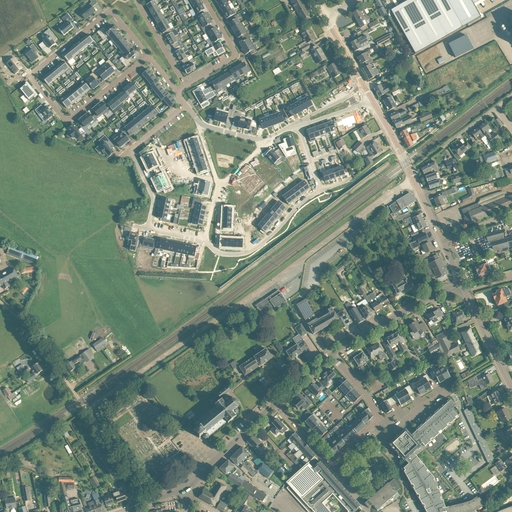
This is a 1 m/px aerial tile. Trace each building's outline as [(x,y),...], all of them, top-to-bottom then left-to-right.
[(89,5),(80,13),(85,19),(95,11),(92,8),(97,3),(94,0),(89,0),(91,2),(89,5)] [(195,0),(189,4),(192,9),(201,4),(198,0),(195,0)] [(225,0),(218,4),(221,9),(228,5),(225,0)] [(290,0),(303,22),(311,18),(301,0),(290,0)] [(378,9),(380,8),(383,6),(379,0),(374,0),(377,5),(376,5),(378,9)] [(409,0),(391,10),(415,54),(462,27),(467,25),(480,17),(474,5),(470,0),(409,0)] [(149,10),(157,6),(154,1),(146,5),(149,10)] [(192,9),(195,15),(196,15),(199,13),(205,10),(201,4),(192,9)] [(228,5),(221,9),(223,14),(231,10),(228,5)] [(157,6),(149,10),(152,15),(159,10),(157,7),(157,6)] [(353,13),(357,21),(363,17),(367,14),(363,7),(359,9),(359,10),(353,13)] [(231,10),(223,14),(226,19),(236,13),(233,8),(231,10)] [(152,15),(155,19),(162,15),(159,10),(152,15)] [(201,16),(199,13),(194,16),(199,24),(209,18),(206,13),(201,16)] [(65,23),(61,26),(62,27),(59,30),(64,35),(73,28),(70,23),(73,20),(68,14),(62,19),(65,23)] [(363,17),(357,21),(361,28),(367,24),(365,21),(369,19),(367,14),(363,17)] [(155,19),(157,24),(165,20),(165,19),(162,16),(162,15),(155,19)] [(234,20),(229,23),(232,28),(240,24),(237,19),(239,18),(237,15),(232,18),(233,19),(234,20)] [(168,24),(168,25),(170,23),(167,18),(166,19),(165,19),(165,20),(157,24),(160,29),(168,24)] [(203,32),(208,29),(207,26),(212,23),(209,18),(199,24),(203,32)] [(368,25),(371,28),(379,24),(377,20),(368,25)] [(170,29),(168,25),(168,24),(160,29),(163,34),(165,33),(170,29)] [(240,24),(232,28),(235,33),(243,29),(240,24)] [(104,27),(99,31),(102,34),(103,33),(106,38),(109,36),(108,35),(115,30),(116,30),(116,29),(112,25),(106,30),(104,27)] [(302,47),(301,48),(303,52),(306,50),(310,48),(307,43),(315,39),(308,27),(300,32),(306,41),(300,45),(302,47)] [(206,34),(209,39),(219,33),(216,28),(210,31),(208,29),(203,32),(205,34),(206,34)] [(43,40),(50,48),(55,44),(53,41),(57,38),(49,29),(44,33),(47,37),(43,40)] [(168,40),(169,41),(179,35),(176,30),(174,31),(172,32),(170,29),(165,33),(166,36),(168,38),(167,38),(168,40)] [(243,29),(235,33),(237,38),(241,36),(243,39),(249,35),(247,32),(245,33),(243,29)] [(115,30),(108,35),(109,36),(112,39),(119,34),(116,30),(115,30)] [(222,38),(219,33),(209,39),(212,44),(211,44),(212,47),(218,44),(216,41),(222,38)] [(375,41),(378,45),(391,38),(389,33),(375,41)] [(84,38),(83,38),(89,45),(90,44),(94,41),(88,34),(84,38)] [(119,34),(112,39),(115,43),(122,38),(122,37),(119,34)] [(169,42),(170,44),(171,43),(172,45),(174,48),(180,45),(178,42),(182,40),(179,35),(169,41),(169,42)] [(244,41),(240,44),(243,49),(251,45),(250,44),(253,43),(250,38),(251,38),(249,35),(243,39),(244,41)] [(350,44),(354,52),(361,48),(361,47),(369,42),(365,35),(357,40),(350,44)] [(80,41),(79,42),(85,48),(89,45),(83,38),(80,41)] [(115,43),(113,45),(116,49),(118,48),(118,47),(125,42),(122,38),(115,43)] [(76,45),(75,45),(81,51),(85,48),(79,42),(76,45)] [(125,42),(118,47),(118,48),(121,51),(128,45),(125,42)] [(220,42),(218,44),(212,47),(205,52),(207,56),(215,52),(218,56),(225,51),(220,42)] [(251,45),(243,49),(246,54),(250,52),(251,55),(257,51),(253,43),(250,44),(251,45)] [(34,54),(38,51),(33,44),(29,47),(30,49),(24,54),(25,55),(24,56),(27,59),(28,58),(29,59),(28,60),(31,64),(32,63),(33,63),(35,61),(38,58),(35,54),(35,55),(34,54)] [(75,45),(71,48),(77,55),(78,57),(83,53),(81,51),(75,45)] [(121,51),(119,53),(123,57),(131,49),(128,45),(121,51)] [(176,54),(178,57),(188,51),(185,46),(181,48),(180,45),(174,48),(176,52),(177,54),(176,54)] [(310,50),(318,63),(326,59),(320,48),(318,50),(316,46),(310,50)] [(71,48),(67,51),(73,58),(77,55),(71,48)] [(123,57),(122,57),(125,61),(126,61),(124,62),(127,66),(132,62),(129,59),(136,53),(132,49),(131,49),(123,57)] [(67,52),(62,55),(68,62),(72,58),(73,58),(67,51),(67,52)] [(191,56),(188,51),(178,57),(179,60),(180,59),(181,61),(183,65),(188,62),(187,62),(189,61),(187,58),(191,56)] [(366,52),(357,58),(361,64),(370,59),(368,55),(370,53),(369,51),(367,53),(366,52)] [(403,62),(410,59),(407,53),(400,57),(403,62)] [(14,58),(7,63),(15,74),(22,69),(14,58)] [(196,69),(192,63),(195,62),(193,59),(189,61),(187,62),(188,62),(189,65),(183,68),(184,70),(186,73),(187,74),(196,69)] [(109,60),(101,66),(102,68),(109,76),(114,72),(110,67),(113,64),(109,60)] [(59,65),(65,73),(69,69),(69,68),(63,61),(59,65)] [(244,63),(239,66),(244,74),(244,75),(251,71),(248,65),(246,67),(244,63)] [(329,69),(334,78),(342,73),(336,63),(327,68),(328,70),(329,69)] [(59,65),(55,68),(60,75),(61,76),(65,73),(59,65)] [(363,69),(369,80),(376,76),(379,74),(377,70),(375,67),(372,69),(370,65),(363,69)] [(235,68),(239,76),(244,74),(239,66),(235,68)] [(275,75),(281,71),(279,66),(272,70),(275,75)] [(96,67),(91,71),(93,73),(97,77),(100,75),(104,81),(109,76),(102,68),(99,71),(96,67)] [(55,68),(51,71),(57,78),(60,75),(55,68)] [(239,76),(235,68),(230,71),(230,72),(234,79),(235,79),(239,76)] [(146,79),(152,74),(148,69),(142,74),(146,79)] [(51,72),(47,75),(53,81),(56,78),(57,78),(51,71),(51,72)] [(230,72),(226,75),(230,83),(235,80),(235,79),(234,79),(230,72)] [(93,73),(85,79),(93,89),(99,85),(94,80),(97,78),(97,77),(93,73)] [(146,79),(149,83),(155,78),(152,74),(146,79)] [(46,75),(42,79),(48,85),(52,82),(53,81),(47,75),(46,75)] [(226,85),(230,83),(226,75),(221,77),(225,85),(226,85)] [(216,80),(222,90),(227,87),(226,85),(225,85),(221,77),(216,80)] [(159,82),(155,78),(149,83),(152,87),(151,88),(159,82)] [(82,85),(80,87),(85,94),(90,89),(83,80),(80,83),(82,85)] [(222,90),(216,80),(211,83),(217,93),(222,90)] [(34,97),(37,95),(27,82),(24,84),(25,85),(20,89),(29,100),(33,96),(34,97)] [(155,92),(161,87),(158,83),(159,82),(151,88),(155,92)] [(132,92),(137,89),(132,83),(127,86),(132,92)] [(374,89),(379,97),(385,94),(385,93),(391,89),(389,85),(383,89),(380,85),(374,89)] [(123,90),(129,97),(128,96),(132,92),(127,86),(123,90)] [(76,90),(75,90),(81,97),(85,94),(80,87),(76,90)] [(158,96),(164,91),(161,87),(155,92),(158,96)] [(197,100),(210,92),(208,88),(202,91),(200,87),(192,92),(197,100)] [(71,94),(76,101),(77,101),(81,97),(75,90),(71,94)] [(124,91),(120,94),(125,100),(129,97),(123,90),(124,91)] [(158,96),(161,100),(169,94),(167,95),(164,91),(158,96)] [(215,96),(213,91),(210,92),(197,100),(202,109),(210,104),(208,100),(215,96)] [(67,97),(66,98),(72,104),(76,101),(71,94),(67,97)] [(125,100),(120,94),(116,98),(121,104),(125,100)] [(166,103),(173,98),(169,94),(161,100),(162,101),(163,99),(166,103)] [(63,97),(60,100),(67,108),(72,104),(66,98),(64,99),(63,97)] [(308,97),(303,100),(307,108),(312,105),(308,97)] [(396,107),(394,103),(395,102),(392,98),(392,99),(391,97),(383,101),(386,107),(385,107),(387,111),(388,110),(388,111),(396,107)] [(116,98),(112,101),(117,107),(121,104),(116,98)] [(173,98),(166,103),(170,108),(176,103),(173,98)] [(303,100),(298,102),(303,111),(307,108),(303,100)] [(112,111),(117,107),(112,101),(107,105),(111,109),(112,111)] [(103,114),(104,115),(109,111),(105,106),(102,102),(97,106),(103,114)] [(298,102),(293,105),(298,113),(303,111),(298,102)] [(409,112),(419,107),(418,103),(412,106),(408,108),(409,112)] [(51,111),(50,111),(46,106),(44,109),(41,105),(35,110),(42,119),(45,116),(47,119),(53,115),(53,114),(51,111)] [(293,105),(289,108),(293,116),(298,113),(293,105)] [(97,106),(92,110),(96,114),(99,118),(103,114),(97,106)] [(147,110),(153,117),(157,114),(156,112),(154,110),(151,106),(147,110)] [(289,108),(284,110),(288,119),(293,116),(289,108)] [(217,109),(214,120),(220,122),(223,111),(217,109)] [(223,111),(220,122),(225,123),(227,117),(230,118),(232,110),(229,109),(228,112),(223,111)] [(153,117),(147,110),(142,114),(148,121),(153,117)] [(389,115),(392,121),(406,114),(405,110),(398,113),(397,111),(389,115)] [(235,113),(233,121),(236,121),(239,122),(237,128),(243,129),(246,118),(241,116),(241,113),(237,112),(237,113),(235,113)] [(419,116),(421,122),(432,117),(430,112),(419,116)] [(88,113),(84,117),(90,125),(90,126),(98,120),(97,119),(94,115),(92,117),(88,113)] [(280,113),(275,115),(278,124),(284,122),(280,113)] [(138,117),(144,125),(148,121),(142,114),(138,117)] [(275,115),(270,116),(273,126),(278,124),(275,115)] [(342,121),(337,123),(338,126),(343,124),(344,127),(347,125),(348,127),(352,126),(352,124),(356,122),(353,115),(346,118),(341,119),(342,121)] [(270,116),(265,118),(268,127),(273,126),(270,116)] [(83,117),(79,121),(82,124),(80,126),(81,128),(86,133),(86,134),(88,136),(91,133),(86,128),(90,125),(84,117),(83,117)] [(144,125),(138,117),(133,121),(139,128),(144,125)] [(393,121),(397,128),(401,126),(411,121),(409,117),(401,121),(400,118),(393,121)] [(246,118),(243,129),(249,130),(250,126),(256,128),(256,122),(251,121),(252,119),(246,118)] [(265,118),(260,120),(263,129),(268,127),(265,118)] [(494,121),(497,125),(499,128),(503,125),(498,118),(494,121)] [(180,132),(182,138),(190,136),(188,130),(187,130),(186,129),(189,128),(189,127),(192,125),(190,120),(180,125),(182,131),(182,132),(180,132)] [(139,128),(133,121),(129,125),(135,132),(139,128)] [(332,122),(327,124),(331,135),(336,133),(332,122)] [(488,138),(492,144),(499,139),(495,133),(491,136),(487,131),(490,128),(488,126),(485,122),(479,127),(482,131),(488,138)] [(327,124),(322,126),(326,135),(326,134),(327,134),(330,133),(331,135),(327,124)] [(70,127),(68,129),(71,132),(69,133),(72,138),(74,136),(77,139),(82,135),(82,136),(86,134),(86,133),(81,128),(78,130),(73,125),(71,126),(70,127)] [(135,132),(129,125),(124,128),(130,136),(135,132)] [(356,131),(361,140),(364,138),(371,134),(365,125),(359,129),(356,131)] [(406,129),(399,133),(402,139),(409,136),(408,132),(411,131),(412,132),(416,130),(416,131),(419,130),(417,125),(415,126),(410,128),(406,129)] [(322,126),(317,127),(321,138),(321,137),(324,136),(326,135),(322,126)] [(317,127),(312,129),(316,140),(321,138),(317,127)] [(471,133),(475,138),(478,137),(480,140),(481,139),(486,145),(489,149),(490,148),(491,149),(493,147),(489,142),(485,136),(484,136),(477,128),(471,133)] [(312,129),(307,131),(311,142),(316,140),(312,129)] [(117,135),(118,136),(125,144),(129,140),(126,136),(128,134),(124,130),(117,135)] [(409,136),(402,139),(407,148),(414,145),(412,142),(417,139),(414,133),(409,136)] [(110,149),(109,147),(112,145),(105,136),(99,141),(103,146),(99,149),(104,155),(106,153),(109,157),(112,155),(111,154),(113,152),(110,149)] [(114,140),(120,148),(125,144),(118,136),(114,140)] [(284,143),(278,145),(286,158),(289,156),(288,153),(295,151),(294,146),(294,145),(292,138),(291,139),(291,137),(283,139),(284,142),(285,141),(285,143),(284,143)] [(197,138),(186,142),(188,147),(199,144),(197,138)] [(342,139),(336,142),(339,148),(345,145),(342,139)] [(353,148),(355,150),(353,152),(356,155),(358,152),(358,153),(364,146),(359,141),(353,148)] [(366,147),(370,155),(369,156),(364,159),(368,165),(373,162),(371,158),(381,152),(375,142),(368,146),(366,147)] [(458,143),(459,143),(453,148),(459,156),(471,147),(467,142),(462,145),(460,142),(458,143)] [(199,144),(188,147),(188,148),(189,147),(190,151),(189,151),(189,153),(200,149),(199,144)] [(200,149),(189,153),(191,158),(202,154),(200,149)] [(272,149),(266,155),(269,158),(268,158),(270,160),(274,164),(280,159),(283,162),(286,160),(279,150),(276,151),(276,152),(275,153),(272,149)] [(149,156),(143,158),(146,164),(157,159),(153,150),(147,153),(149,156)] [(483,156),(485,163),(497,160),(494,152),(483,156)] [(202,154),(191,158),(193,157),(195,162),(204,159),(202,154)] [(157,159),(146,164),(148,170),(154,167),(156,170),(161,167),(157,159)] [(204,159),(195,162),(197,167),(205,164),(204,159)] [(452,160),(445,162),(447,168),(448,169),(450,169),(449,167),(454,165),(452,160)] [(260,166),(255,170),(263,177),(271,170),(269,169),(272,166),(267,162),(265,164),(262,161),(259,164),(260,166)] [(424,174),(434,170),(435,172),(440,170),(439,167),(437,168),(434,161),(421,168),(424,174)] [(198,172),(196,173),(197,177),(203,175),(202,171),(207,170),(205,164),(197,167),(198,172)] [(457,165),(451,167),(454,174),(460,172),(457,165)] [(342,166),(337,168),(340,177),(345,175),(342,166)] [(332,168),(327,170),(330,180),(335,178),(332,168)] [(327,170),(321,172),(325,182),(330,180),(327,170)] [(159,177),(153,180),(156,185),(167,180),(163,171),(157,174),(159,177)] [(250,171),(245,176),(257,188),(263,182),(257,175),(255,177),(250,171)] [(428,182),(428,183),(440,179),(440,177),(438,172),(425,177),(425,178),(424,178),(425,182),(427,181),(427,182),(428,182)] [(452,177),(454,183),(463,180),(461,174),(452,177)] [(245,176),(241,180),(245,185),(243,187),(247,191),(250,194),(257,188),(245,176)] [(511,176),(508,178),(496,181),(498,188),(511,184),(511,176)] [(440,179),(428,183),(428,184),(428,185),(427,185),(428,189),(429,188),(429,189),(443,185),(441,180),(440,180),(440,179)] [(167,180),(156,185),(158,191),(164,188),(166,191),(171,189),(167,180)] [(197,186),(197,187),(209,189),(211,183),(200,181),(199,187),(197,186)] [(304,181),(300,184),(305,192),(310,189),(304,181)] [(300,184),(295,187),(301,195),(305,192),(300,184)] [(197,187),(195,193),(208,195),(209,189),(197,187)] [(295,187),(291,190),(297,198),(301,195),(295,187)] [(234,190),(227,195),(235,206),(242,200),(241,199),(248,194),(243,188),(236,193),(234,190)] [(441,193),(442,195),(441,196),(434,199),(438,208),(445,205),(442,198),(443,197),(455,192),(454,188),(441,193)] [(291,190),(286,193),(293,201),(297,198),(291,190)] [(477,204),(462,210),(468,225),(511,207),(511,195),(505,198),(503,191),(491,195),(480,199),(477,204)] [(286,193),(282,197),(288,205),(293,201),(286,193)] [(410,193),(396,202),(401,210),(416,202),(412,194),(410,193)] [(194,199),(193,203),(195,204),(194,209),(205,211),(206,206),(200,205),(201,200),(194,199)] [(278,201),(275,206),(282,212),(286,208),(278,201)] [(393,220),(396,218),(399,217),(398,217),(396,213),(401,210),(396,202),(389,206),(392,210),(393,213),(390,214),(393,220)] [(275,206),(271,210),(279,216),(282,212),(275,206)] [(271,210),(268,214),(276,220),(279,216),(271,210)] [(402,219),(410,216),(409,212),(404,214),(398,217),(399,217),(396,218),(397,221),(402,219)] [(268,214),(264,218),(272,224),(276,220),(268,214)] [(409,220),(411,226),(423,221),(420,215),(412,219),(410,216),(402,219),(403,222),(409,220)] [(264,218),(261,222),(269,228),(272,224),(264,218)] [(423,221),(411,226),(414,232),(410,234),(412,237),(418,234),(417,230),(418,230),(421,229),(426,227),(423,221)] [(261,222),(257,226),(261,230),(260,231),(263,234),(264,232),(265,233),(269,228),(261,222)] [(511,246),(511,236),(504,239),(503,237),(502,230),(485,235),(486,236),(483,237),(485,242),(488,241),(489,243),(487,244),(488,248),(490,247),(490,249),(489,249),(488,249),(488,251),(488,252),(489,253),(490,253),(501,250),(502,252),(509,250),(508,248),(510,247),(511,246)] [(130,233),(128,240),(132,241),(130,250),(135,252),(136,248),(138,248),(140,238),(138,238),(139,235),(130,233)] [(412,243),(409,244),(412,250),(424,244),(423,241),(427,240),(428,239),(426,237),(427,236),(426,234),(425,234),(425,233),(416,237),(418,241),(413,244),(412,243)] [(141,241),(139,247),(152,250),(155,240),(144,237),(143,241),(141,241)] [(161,239),(158,251),(164,253),(166,240),(161,239)] [(166,240),(164,253),(170,254),(170,251),(171,252),(173,242),(166,240)] [(173,242),(171,252),(177,253),(179,243),(173,242)] [(179,243),(177,253),(183,254),(185,244),(179,243)] [(423,254),(416,257),(417,261),(422,259),(423,259),(425,258),(424,254),(433,250),(432,246),(431,247),(429,243),(422,246),(424,250),(421,251),(423,254)] [(185,244),(183,254),(188,255),(188,258),(191,246),(185,244)] [(191,246),(188,258),(198,260),(199,254),(195,253),(196,247),(191,246)] [(427,265),(428,266),(426,267),(429,275),(430,275),(433,281),(446,275),(439,259),(437,255),(425,260),(427,265)] [(410,262),(415,271),(419,269),(418,266),(419,265),(415,258),(411,260),(412,261),(410,262)] [(422,259),(417,261),(421,268),(426,265),(423,259),(422,259)] [(474,266),(479,277),(488,273),(487,273),(491,271),(487,263),(480,266),(478,264),(474,266)] [(0,286),(2,285),(4,289),(9,287),(6,283),(18,276),(13,268),(0,275),(0,286)] [(396,282),(391,285),(397,294),(397,293),(398,294),(401,293),(401,291),(402,290),(410,286),(406,278),(406,279),(401,270),(397,273),(401,279),(399,281),(398,280),(395,281),(396,282)] [(374,283),(379,291),(382,289),(377,281),(374,283)] [(20,291),(24,294),(28,289),(24,286),(20,291)] [(493,292),(494,294),(492,295),(494,300),(495,300),(497,306),(504,304),(505,307),(511,304),(511,303),(511,300),(510,301),(510,300),(507,302),(506,301),(508,300),(507,297),(505,298),(505,297),(511,295),(508,288),(505,289),(504,288),(501,289),(496,292),(495,290),(493,292)] [(286,302),(278,290),(262,301),(261,301),(254,305),(258,310),(259,309),(259,310),(260,309),(261,311),(260,311),(264,317),(284,304),(286,302)] [(373,293),(365,297),(368,302),(369,301),(372,305),(375,311),(382,307),(378,301),(373,293)] [(381,299),(378,301),(382,307),(389,303),(385,297),(382,293),(379,295),(381,299)] [(334,313),(331,308),(327,310),(329,313),(328,314),(326,310),(319,314),(320,314),(315,317),(305,300),(296,305),(313,334),(338,320),(334,313)] [(345,305),(357,325),(363,321),(355,307),(352,308),(349,303),(345,305)] [(362,304),(358,307),(366,319),(367,320),(370,318),(370,317),(372,316),(370,313),(370,312),(370,310),(371,310),(368,303),(365,305),(363,305),(362,304)] [(434,312),(427,316),(430,321),(433,320),(434,323),(438,321),(437,319),(443,315),(439,308),(437,310),(438,312),(436,313),(436,311),(435,312),(434,312)] [(337,311),(334,313),(338,320),(343,328),(347,326),(351,323),(349,319),(347,315),(346,315),(345,313),(341,315),(343,317),(342,318),(341,318),(337,311)] [(456,322),(453,323),(454,327),(463,322),(462,320),(465,318),(462,311),(458,313),(457,313),(456,312),(453,314),(456,322)] [(412,324),(410,325),(413,331),(410,332),(414,340),(421,336),(420,334),(422,333),(427,330),(423,323),(420,325),(419,326),(416,322),(413,323),(412,324)] [(461,333),(473,357),(481,353),(470,328),(461,333)] [(451,346),(449,342),(454,339),(450,330),(436,337),(445,354),(446,357),(447,357),(449,356),(460,350),(456,343),(451,346)] [(383,344),(392,359),(396,356),(391,348),(397,344),(397,346),(398,345),(402,353),(406,350),(401,342),(396,333),(386,339),(388,342),(383,344)] [(297,345),(286,352),(292,360),(302,353),(302,352),(308,347),(299,334),(293,338),(297,345)] [(96,343),(93,345),(95,349),(106,342),(103,338),(96,343)] [(371,358),(378,354),(381,361),(386,358),(378,344),(367,350),(371,358)] [(439,344),(432,348),(428,350),(434,360),(444,354),(439,344)] [(92,359),(91,357),(94,355),(89,348),(86,351),(65,366),(70,372),(76,367),(75,365),(84,358),(87,362),(92,359)] [(254,357),(260,366),(272,358),(266,349),(254,357)] [(354,359),(352,360),(357,369),(358,368),(360,371),(364,368),(361,365),(368,360),(363,353),(354,359)] [(260,366),(254,357),(239,367),(245,376),(260,366)] [(230,364),(233,369),(238,366),(235,360),(230,364)] [(397,368),(393,362),(392,360),(387,363),(392,371),(397,368)] [(442,364),(444,367),(439,370),(445,380),(450,377),(448,373),(452,370),(447,361),(442,364)] [(32,366),(35,370),(32,371),(33,372),(25,377),(29,382),(36,377),(35,375),(38,374),(44,370),(39,362),(32,366)] [(18,371),(21,376),(29,371),(26,366),(18,371)] [(438,368),(429,373),(433,379),(436,377),(439,383),(445,380),(439,370),(438,368)] [(327,373),(326,372),(322,376),(324,379),(322,381),(326,386),(329,384),(328,382),(332,379),(332,378),(336,374),(331,370),(327,373)] [(469,385),(470,387),(477,383),(478,385),(479,384),(482,390),(488,387),(486,385),(493,382),(489,374),(483,377),(481,373),(475,377),(467,381),(469,385)] [(418,379),(419,381),(425,391),(431,388),(427,382),(430,380),(427,374),(418,379)] [(339,387),(342,391),(350,384),(346,380),(339,387)] [(420,394),(425,391),(419,381),(414,384),(413,382),(410,384),(413,390),(416,388),(420,394)] [(312,392),(316,396),(325,388),(320,383),(317,385),(318,386),(317,387),(313,383),(309,388),(312,391),(312,392)] [(353,388),(350,384),(342,391),(346,395),(353,388)] [(399,391),(400,392),(406,403),(411,399),(409,395),(413,393),(409,385),(399,391)] [(209,436),(224,424),(227,421),(228,422),(228,423),(228,422),(230,421),(231,421),(234,419),(233,418),(235,417),(236,417),(236,416),(235,416),(235,415),(238,413),(239,413),(238,412),(238,411),(239,410),(238,410),(237,409),(237,408),(236,409),(235,409),(238,407),(239,407),(238,406),(238,403),(239,403),(239,402),(238,402),(236,400),(236,399),(235,399),(232,399),(232,398),(230,396),(228,398),(226,398),(226,397),(225,398),(224,396),(231,391),(227,386),(218,394),(212,399),(216,404),(214,405),(213,405),(213,407),(214,408),(212,409),(211,409),(212,410),(208,412),(208,413),(205,415),(204,415),(205,416),(201,418),(201,419),(198,421),(197,421),(197,422),(196,422),(195,422),(196,423),(195,424),(194,424),(194,425),(195,425),(195,426),(195,427),(196,427),(196,428),(197,429),(195,430),(194,430),(194,432),(195,432),(199,437),(199,438),(200,438),(200,437),(202,435),(203,435),(203,437),(203,438),(204,438),(205,438),(205,439),(206,439),(208,438),(208,439),(209,438),(208,438),(209,436)] [(17,396),(14,393),(12,394),(8,387),(3,390),(7,397),(10,401),(17,396)] [(348,401),(350,399),(357,393),(353,388),(346,395),(344,397),(348,401)] [(490,395),(492,400),(489,402),(490,405),(491,406),(502,401),(498,391),(490,395)] [(391,398),(394,404),(398,401),(401,406),(406,403),(400,392),(395,395),(391,398)] [(488,392),(477,400),(479,403),(490,395),(488,392)] [(354,403),(361,397),(357,393),(350,399),(354,403)] [(296,399),(297,400),(293,404),(298,409),(302,405),(306,401),(309,405),(312,403),(305,395),(303,398),(300,395),(296,399)] [(390,406),(394,404),(391,398),(381,404),(386,414),(392,410),(390,406)] [(411,436),(405,429),(389,444),(404,461),(405,460),(408,464),(403,468),(405,471),(404,471),(411,485),(412,485),(414,487),(413,488),(417,495),(418,495),(419,497),(418,498),(422,505),(423,504),(425,507),(424,507),(426,511),(449,511),(449,510),(448,507),(445,508),(442,500),(441,500),(440,498),(441,497),(439,489),(437,490),(436,487),(437,487),(436,482),(433,480),(434,479),(429,472),(428,473),(426,471),(427,470),(422,464),(421,465),(419,462),(420,462),(416,456),(426,448),(425,446),(431,441),(430,440),(432,438),(433,439),(439,433),(438,433),(440,431),(441,432),(448,426),(447,425),(449,423),(450,424),(456,419),(455,418),(457,416),(458,417),(459,416),(453,410),(454,410),(452,408),(455,406),(450,399),(446,403),(447,404),(444,406),(444,405),(441,407),(442,408),(439,410),(438,409),(432,415),(433,416),(431,418),(430,417),(424,422),(425,423),(423,425),(422,424),(416,430),(415,429),(411,433),(413,434),(411,436)] [(469,406),(468,404),(465,406),(467,409),(465,409),(463,411),(464,412),(477,441),(478,441),(479,442),(478,442),(488,463),(489,462),(489,463),(491,462),(494,461),(494,460),(492,455),(482,436),(469,406)] [(362,414),(369,421),(373,417),(370,413),(371,412),(369,408),(367,409),(362,414)] [(497,412),(501,419),(499,420),(500,423),(502,422),(502,423),(510,419),(505,408),(497,412)] [(305,422),(309,426),(318,418),(314,414),(305,422)] [(369,421),(362,414),(358,417),(365,424),(369,421)] [(354,421),(354,422),(361,429),(365,425),(365,424),(358,417),(354,421)] [(276,435),(285,427),(280,422),(277,418),(272,423),(275,427),(274,428),(274,427),(271,429),(276,435)] [(321,422),(318,418),(309,426),(312,430),(321,422)] [(321,422),(312,430),(316,434),(323,427),(325,426),(321,422)] [(350,426),(357,433),(361,429),(354,422),(350,426)] [(345,430),(352,438),(356,434),(348,426),(345,430)] [(504,432),(502,433),(504,437),(505,437),(507,441),(511,438),(511,428),(510,426),(505,428),(502,429),(504,432)] [(327,431),(323,427),(316,434),(320,438),(327,431)] [(349,441),(352,438),(345,430),(342,433),(349,441)] [(337,436),(338,437),(345,444),(349,441),(342,433),(341,432),(337,436)] [(295,433),(289,438),(293,442),(288,447),(291,451),(296,446),(302,441),(295,433)] [(263,451),(259,447),(262,444),(254,435),(247,442),(260,455),(263,451)] [(342,447),(345,444),(338,437),(335,440),(342,447)] [(330,442),(331,443),(338,451),(342,447),(335,440),(333,438),(330,442)] [(297,459),(303,454),(309,448),(308,447),(309,447),(305,443),(305,444),(302,441),(296,446),(299,450),(294,455),(297,459)] [(334,454),(338,451),(331,443),(328,447),(334,454)] [(504,446),(496,452),(499,456),(511,447),(508,443),(504,446)] [(249,454),(242,447),(236,453),(257,474),(259,471),(267,478),(268,478),(273,472),(263,464),(258,470),(256,471),(254,469),(254,468),(247,461),(249,460),(248,459),(251,456),(249,454)] [(316,455),(309,448),(303,454),(306,457),(301,462),(305,465),(315,457),(314,457),(316,455)] [(236,453),(230,458),(237,465),(240,463),(253,477),(257,474),(236,453)] [(511,456),(503,463),(500,460),(495,464),(498,468),(494,471),(496,474),(499,472),(500,472),(507,467),(510,471),(511,469),(511,456)] [(316,459),(315,457),(305,465),(300,470),(296,473),(286,483),(289,486),(287,488),(308,511),(312,511),(313,511),(363,511),(362,510),(361,511),(358,508),(359,507),(360,506),(358,504),(342,486),(341,487),(337,483),(338,482),(324,466),(320,461),(319,462),(316,459)] [(244,481),(238,477),(240,474),(236,470),(234,467),(228,460),(220,468),(220,469),(217,471),(222,476),(225,474),(228,477),(227,478),(258,499),(263,502),(267,495),(255,488),(244,480),(244,481)] [(90,479),(95,488),(99,485),(94,477),(90,479)] [(396,492),(400,488),(399,484),(394,478),(389,483),(388,483),(383,487),(384,488),(383,489),(382,488),(373,495),(374,497),(373,497),(372,496),(364,503),(369,508),(370,508),(371,508),(371,507),(371,506),(372,505),(377,511),(380,508),(379,508),(384,504),(390,499),(389,499),(394,495),(397,493),(396,492)] [(124,491),(127,489),(128,490),(129,490),(122,480),(118,484),(120,487),(122,486),(125,491),(124,491)] [(59,483),(60,489),(65,511),(83,511),(83,510),(78,499),(71,501),(72,504),(69,505),(67,496),(65,488),(64,483),(59,483)] [(198,498),(214,507),(226,487),(219,483),(212,495),(203,489),(198,498)] [(476,488),(481,495),(485,492),(480,485),(476,488)] [(118,489),(112,491),(113,494),(114,497),(116,496),(118,502),(126,499),(125,496),(126,496),(126,495),(125,492),(124,493),(123,492),(119,493),(119,492),(118,489)] [(95,501),(94,501),(93,501),(88,503),(90,508),(86,509),(86,511),(98,511),(101,511),(99,504),(98,504),(97,501),(100,500),(97,492),(92,494),(95,501)] [(103,497),(106,506),(114,504),(110,493),(107,494),(108,496),(103,497)] [(239,505),(243,506),(249,496),(246,494),(239,505)] [(6,509),(16,507),(14,497),(5,499),(6,509)] [(448,507),(449,510),(449,511),(473,511),(474,511),(476,511),(476,510),(477,509),(478,510),(485,505),(479,498),(478,499),(477,497),(472,500),(469,502),(448,507)] [(216,508),(223,511),(227,505),(220,501),(216,508)]
